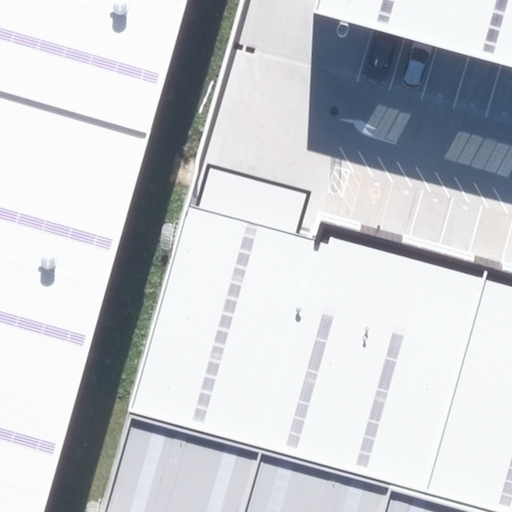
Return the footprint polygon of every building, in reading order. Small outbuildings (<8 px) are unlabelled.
[(0,0),(0,511),(46,511),(186,0),(0,0)] [(511,65),(511,0),(322,0),(319,13),(511,65)] [(393,498),(415,504),(481,284),(247,217),(185,200),(121,420),(261,460),(393,498)] [(511,511),(511,293),(481,284),(415,504),(443,511),(511,511)] [(246,511),(261,460),(121,420),(99,511),(246,511)] [(388,511),(393,498),(261,460),(246,511),(388,511)] [(443,511),(415,504),(393,498),(388,511),(443,511)]
